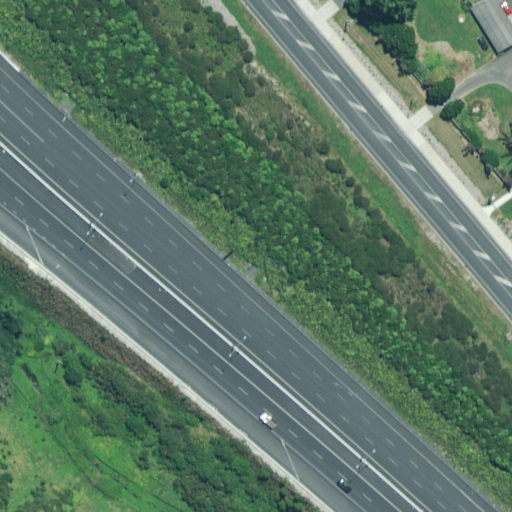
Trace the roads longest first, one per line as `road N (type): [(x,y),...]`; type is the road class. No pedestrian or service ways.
road 1 (motorway): [(383,511),(25,207)]
road 2 (motorway): [(0,82),(297,375)]
road 3 (motorway): [(0,116),(297,375)]
road 4 (residential): [(511,286),(269,0)]
road 5 (motorway): [(297,375),(447,511)]
